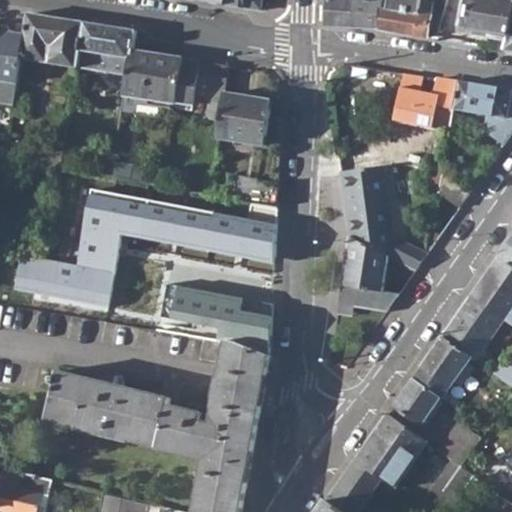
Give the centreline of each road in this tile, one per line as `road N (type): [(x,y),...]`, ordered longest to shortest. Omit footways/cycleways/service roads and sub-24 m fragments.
road 1 (residential): [(303,46),(308,102),(293,365)]
road 2 (residential): [(354,417),(511,190)]
road 3 (residential): [(303,46),(35,0)]
road 4 (residential): [(511,72),(303,46)]
road 5 (residential): [(293,365),(284,448),(305,488)]
